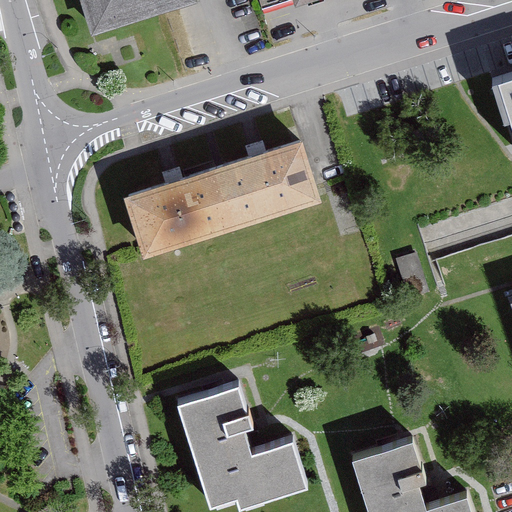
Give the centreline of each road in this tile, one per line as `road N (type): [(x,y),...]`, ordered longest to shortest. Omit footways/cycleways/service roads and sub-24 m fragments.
road 1 (residential): [(51,145),(511,4)]
road 2 (residential): [(129,511),(51,145)]
road 3 (residential): [(51,145),(17,0)]
